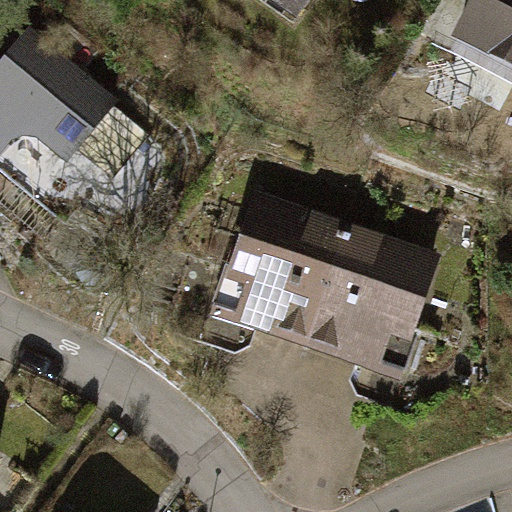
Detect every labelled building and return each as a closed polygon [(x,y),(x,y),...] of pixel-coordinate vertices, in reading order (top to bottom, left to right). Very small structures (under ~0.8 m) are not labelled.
[(298,0),(313,10),(319,0),(298,0)] [(511,0),(498,0),(478,47),(511,61),(511,0)] [(0,54),(0,165),(7,171),(31,139),(82,178),(136,109),(40,36),(16,67),(0,54)] [(456,258),(263,197),(224,319),(284,339),(367,365),(417,381),(456,258)] [(0,479),(8,468),(0,461),(0,479)]
